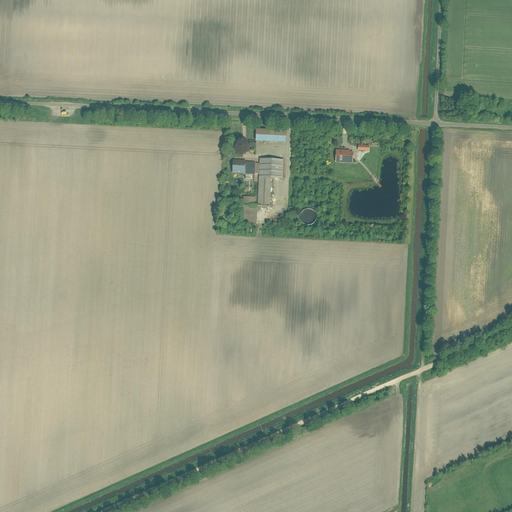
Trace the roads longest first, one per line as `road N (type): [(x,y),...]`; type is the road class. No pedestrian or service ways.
road 1 (track): [(105,511),(511,330)]
road 2 (unclassified): [(0,101),(435,122)]
road 3 (track): [(422,370),(435,122)]
road 4 (unclassified): [(442,0),(435,122)]
